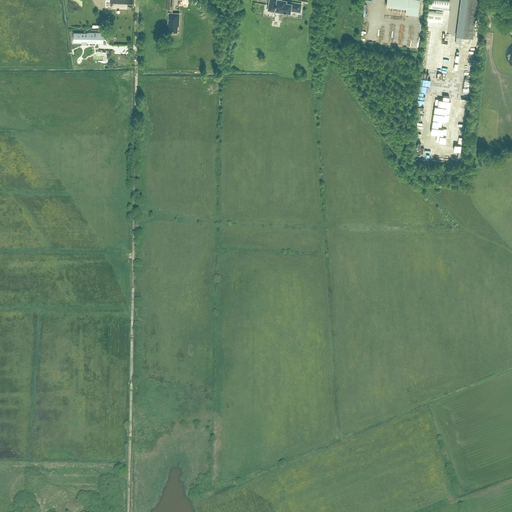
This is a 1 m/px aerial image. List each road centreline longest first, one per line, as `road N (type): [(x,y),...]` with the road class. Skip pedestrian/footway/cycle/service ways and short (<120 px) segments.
road 1 (track): [(128,511),(136,0)]
road 2 (unknown): [(452,90),(451,144),(434,148),(426,136),(428,89)]
